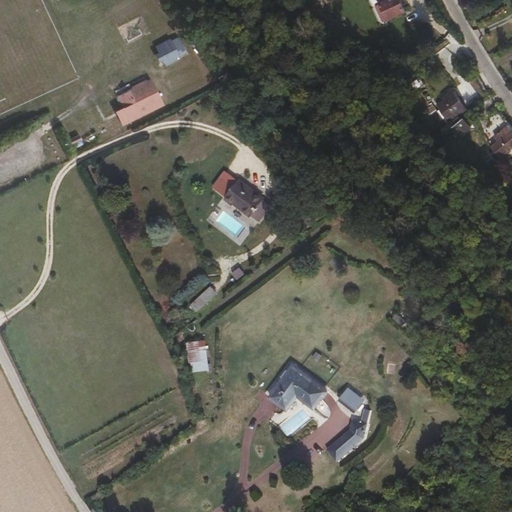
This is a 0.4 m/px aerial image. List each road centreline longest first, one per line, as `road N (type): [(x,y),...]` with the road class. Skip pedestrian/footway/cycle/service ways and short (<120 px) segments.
road 1 (track): [(0,204),(117,138),(193,123),(243,138),(281,180),(294,215),(267,248)]
road 2 (unclassified): [(0,347),(53,461),(88,511)]
road 3 (residential): [(449,0),(511,111)]
